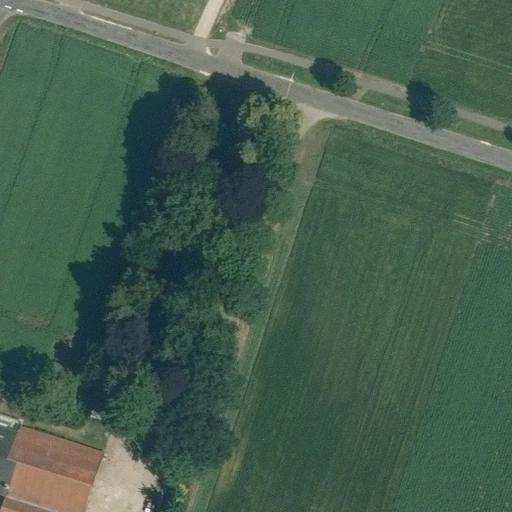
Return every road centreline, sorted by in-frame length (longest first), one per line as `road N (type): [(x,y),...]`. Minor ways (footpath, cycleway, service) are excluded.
road 1 (tertiary): [(18,0),(511,158)]
road 2 (unknown): [(194,428),(306,91)]
